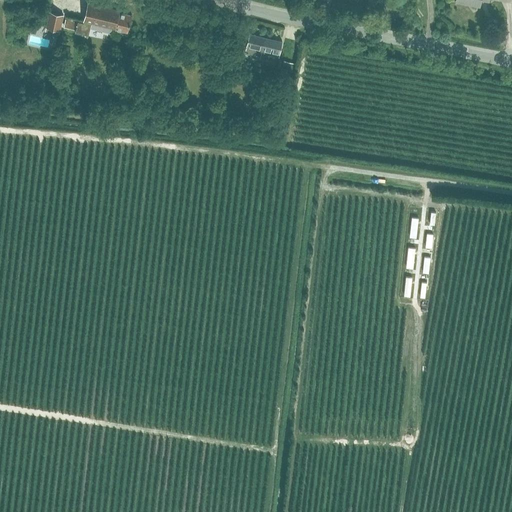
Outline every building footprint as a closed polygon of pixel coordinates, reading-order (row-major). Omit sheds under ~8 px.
[(78,22),(76,31),(89,34),(91,23),(128,31),(132,15),(119,12),(120,9),(88,2),(84,21),(83,23),(78,22)] [(63,15),(50,11),(46,26),(60,29),(63,15)] [(245,52),(251,54),(258,55),(260,47),(279,52),(282,41),(249,33),(245,52)] [(284,61),(282,68),(291,70),(293,63),(284,61)] [(426,200),(425,216),(434,217),(435,201),(426,200)]
